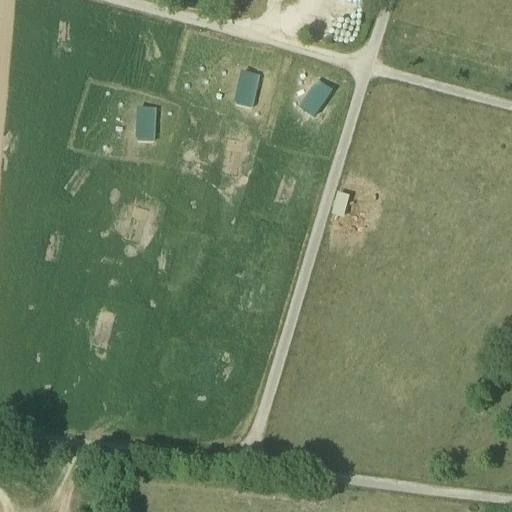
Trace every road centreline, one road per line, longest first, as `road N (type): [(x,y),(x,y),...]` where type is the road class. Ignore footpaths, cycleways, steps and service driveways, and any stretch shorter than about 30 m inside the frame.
road 1 (track): [(367,70),(248,461)]
road 2 (track): [(74,0),(367,70)]
road 3 (track): [(248,461),(511,495)]
road 4 (track): [(248,461),(0,430)]
